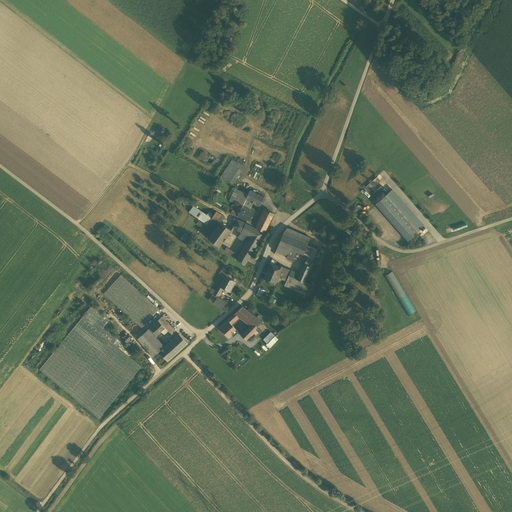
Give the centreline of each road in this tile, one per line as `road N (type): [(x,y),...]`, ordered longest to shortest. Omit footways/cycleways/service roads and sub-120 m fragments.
road 1 (residential): [(394,0),(322,193),(274,234),(242,299),(99,428),(40,507)]
road 2 (track): [(0,166),(200,336)]
road 3 (track): [(322,193),(377,239),(406,251),(511,218)]
